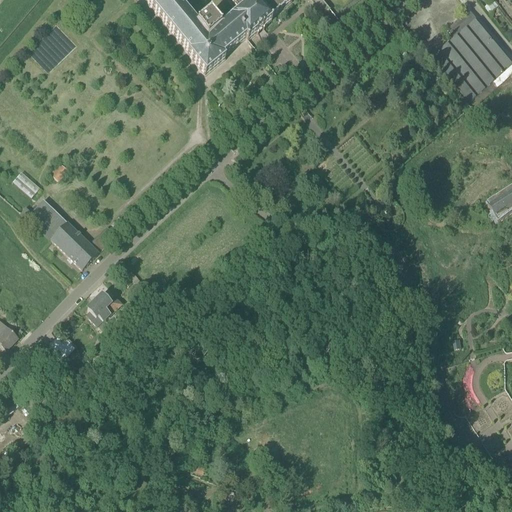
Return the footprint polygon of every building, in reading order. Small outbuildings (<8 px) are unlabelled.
[(229,0),(228,1),(238,14),(219,30),(209,18),(197,27),(180,6),(186,0),(147,0),(144,3),(189,56),(187,57),(205,78),(225,61),(223,59),(245,40),(247,43),(256,35),(257,37),(264,31),(263,30),(271,23),(270,21),(291,3),(288,0),(229,0)] [(342,39),(349,33),(320,0),(310,0),(312,2),(311,3),(342,39)] [(493,2),(487,7),(492,13),(498,8),(493,2)] [(454,41),(430,61),(470,109),(493,90),(490,86),(511,67),(511,64),(511,63),(470,14),(447,33),(454,41)] [(207,154),(203,150),(196,156),(200,160),(207,154)] [(59,184),(68,174),(60,166),(50,177),(59,184)] [(30,201),(40,191),(21,174),(12,184),(30,201)] [(243,187),(246,180),(238,176),(234,182),(243,187)] [(511,193),(487,208),(497,224),(511,215),(511,193)] [(51,211),(43,203),(31,216),(25,210),(20,216),(35,229),(51,211)] [(82,273),(98,256),(89,247),(66,226),(50,243),(82,273)] [(123,279),(134,291),(141,284),(130,273),(123,279)] [(199,302),(189,288),(182,294),(192,308),(199,302)] [(86,318),(98,330),(104,324),(108,320),(121,308),(113,300),(108,306),(101,299),(94,306),(87,313),(89,315),(86,318)] [(0,349),(5,354),(18,341),(0,324),(0,349)] [(58,365),(73,351),(69,347),(65,351),(56,343),(51,348),(55,352),(50,357),(58,365)] [(94,359),(98,355),(93,350),(89,354),(94,359)]
